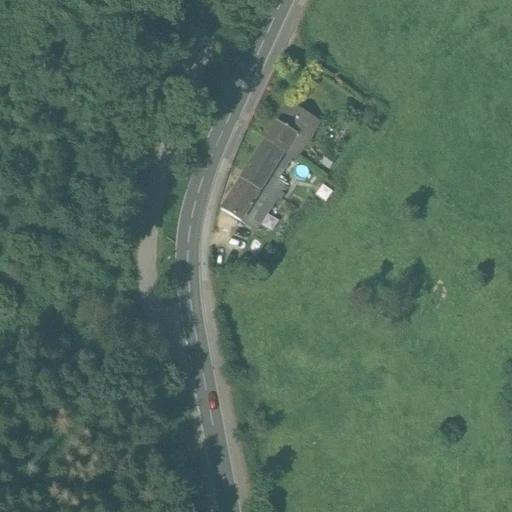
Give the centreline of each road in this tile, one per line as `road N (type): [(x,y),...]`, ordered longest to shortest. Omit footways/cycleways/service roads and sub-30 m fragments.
road 1 (unclassified): [(200,0),(198,62),(142,251),(154,318),(184,364),(197,362)]
road 2 (tertiary): [(197,362),(187,272),(192,219),(282,0)]
road 3 (tertiary): [(229,511),(197,362)]
